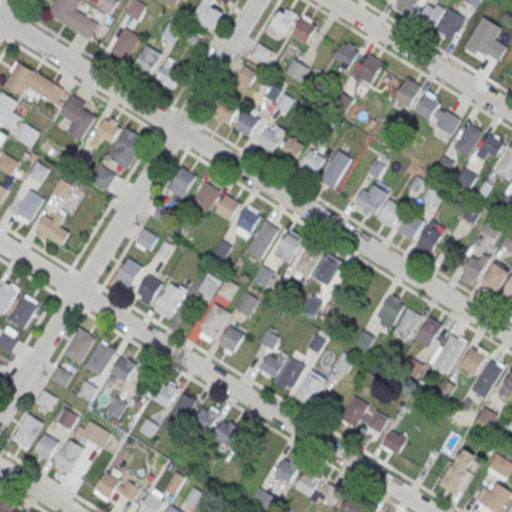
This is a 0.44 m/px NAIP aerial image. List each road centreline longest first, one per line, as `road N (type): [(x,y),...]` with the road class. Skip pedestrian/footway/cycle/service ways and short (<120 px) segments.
road 1 (residential): [(511,334),(0,16)]
road 2 (residential): [(435,511),(0,241)]
road 3 (residential): [(258,0),(0,418)]
road 4 (residential): [(511,110),(333,0)]
